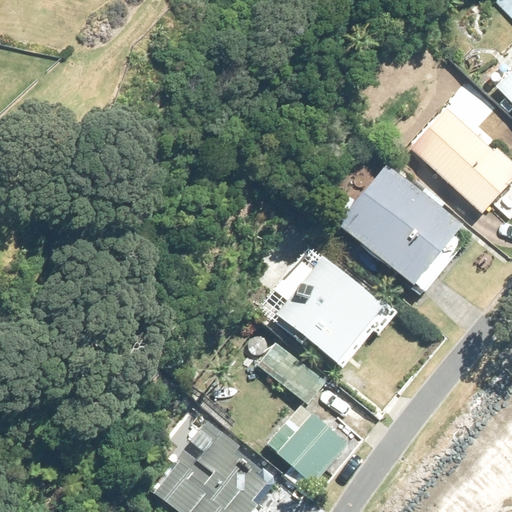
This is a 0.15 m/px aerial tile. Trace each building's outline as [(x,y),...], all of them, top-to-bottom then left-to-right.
[(511,0),(496,0),(495,1),(511,19),(511,69),(492,89),(511,110),(511,0)] [(475,82),(461,97),(473,109),(487,93),(475,82)] [(444,109),(407,149),(479,216),(511,180),(511,166),(495,151),(492,154),(444,109)] [(383,167),(334,228),(417,298),(467,238),(383,167)] [(278,311),(281,314),(276,321),(299,339),(303,333),(336,358),(366,320),(379,329),(396,307),(378,292),(376,295),(322,254),(278,311)] [(210,306),(225,319),(236,306),(220,293),(210,306)] [(274,345),(256,366),(306,406),(323,385),(274,345)] [(241,357),(233,365),(243,374),(250,366),(241,357)] [(276,455),(274,456),(310,487),(344,447),(299,409),(266,447),(276,455)] [(177,460),(179,463),(151,496),(169,511),(251,511),(256,506),(251,502),(264,487),(229,459),(238,448),(205,422),(177,460)]
